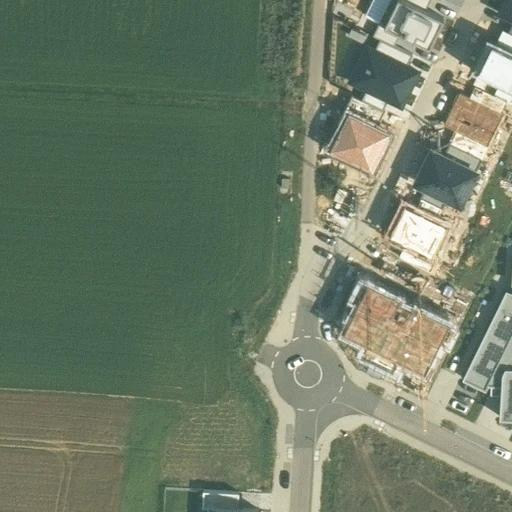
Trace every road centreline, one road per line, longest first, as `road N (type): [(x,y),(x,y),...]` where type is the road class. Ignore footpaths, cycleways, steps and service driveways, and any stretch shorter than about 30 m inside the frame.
road 1 (residential): [(476,0),(371,219),(312,282),(304,371)]
road 2 (track): [(0,94),(315,114)]
road 3 (residential): [(304,371),(511,474)]
road 4 (track): [(315,114),(306,247),(312,282)]
road 5 (residential): [(304,371),(297,511)]
